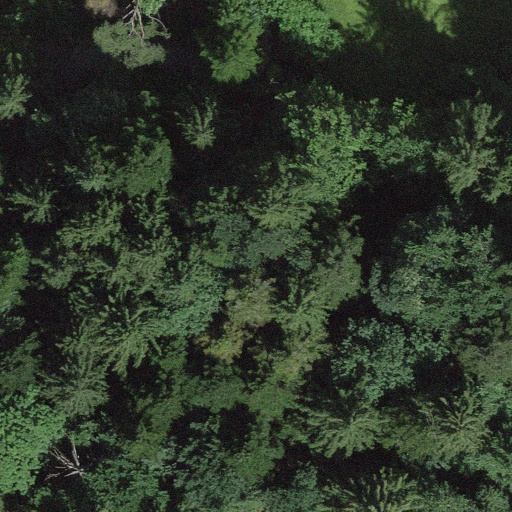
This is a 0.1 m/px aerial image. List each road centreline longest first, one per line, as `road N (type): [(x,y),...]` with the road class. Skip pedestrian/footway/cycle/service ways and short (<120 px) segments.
road 1 (track): [(511,180),(388,176),(326,161),(154,62),(0,117)]
road 2 (track): [(154,62),(69,22),(0,2)]
